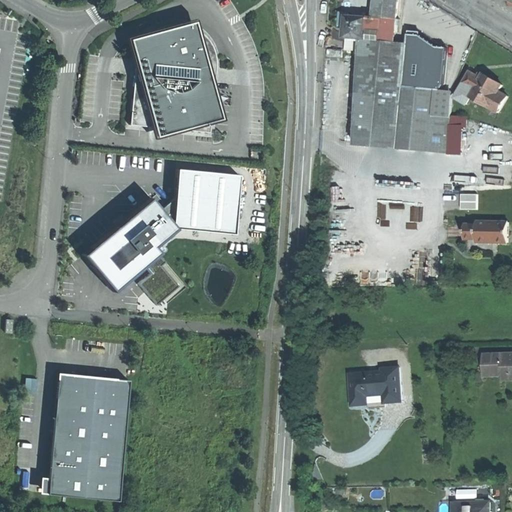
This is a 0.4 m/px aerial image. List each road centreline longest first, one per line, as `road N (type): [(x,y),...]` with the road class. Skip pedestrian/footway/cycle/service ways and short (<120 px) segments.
road 1 (secondary): [(276,511),(306,56)]
road 2 (unclassified): [(0,301),(25,307),(47,290),(72,32)]
